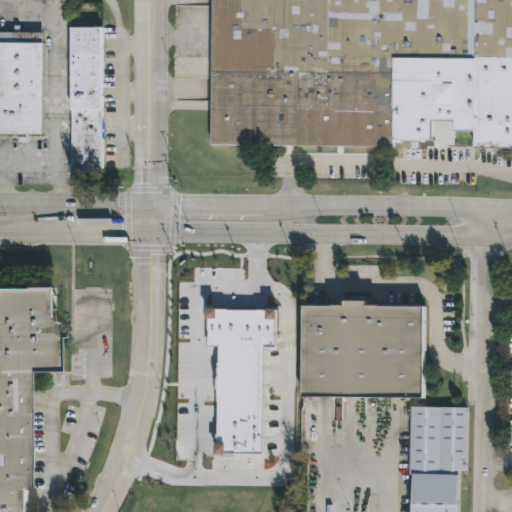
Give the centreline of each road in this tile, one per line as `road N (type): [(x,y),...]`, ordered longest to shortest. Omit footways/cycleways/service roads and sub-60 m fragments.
road 1 (secondary): [(511,213),(150,208)]
road 2 (secondary): [(150,238),(511,243)]
road 3 (residential): [(483,511),(491,211)]
road 4 (tertiary): [(102,511),(130,456),(148,382),(150,238)]
road 5 (secondary): [(150,208),(0,205)]
